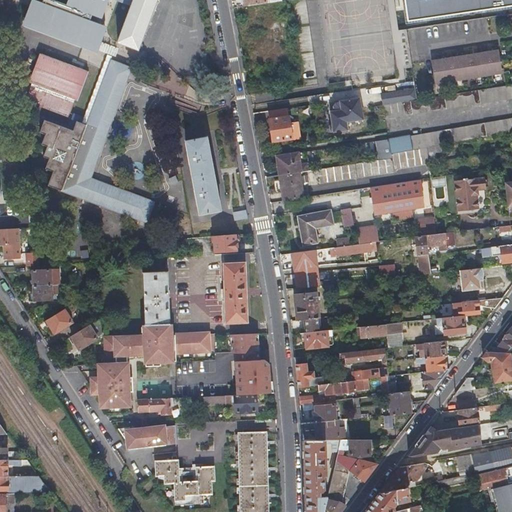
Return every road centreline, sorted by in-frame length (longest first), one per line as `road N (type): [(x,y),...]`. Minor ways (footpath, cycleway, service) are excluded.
road 1 (residential): [(292,511),(282,356),(220,0)]
road 2 (residential): [(351,511),(511,303)]
road 3 (residential): [(115,471),(0,287)]
